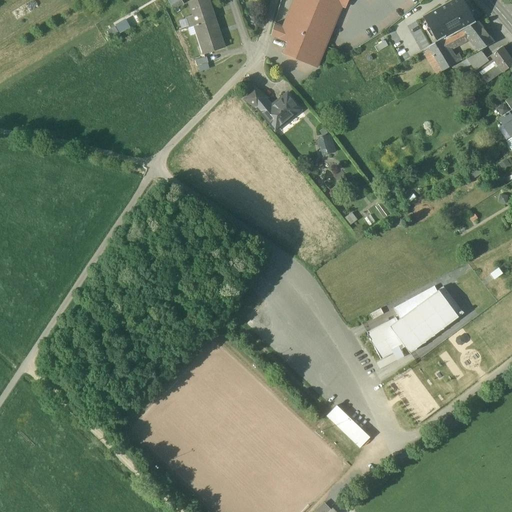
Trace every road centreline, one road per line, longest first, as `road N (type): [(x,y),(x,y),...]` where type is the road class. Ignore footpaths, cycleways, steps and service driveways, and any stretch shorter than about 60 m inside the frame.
road 1 (track): [(0,136),(152,167),(0,400)]
road 2 (track): [(179,511),(24,364)]
